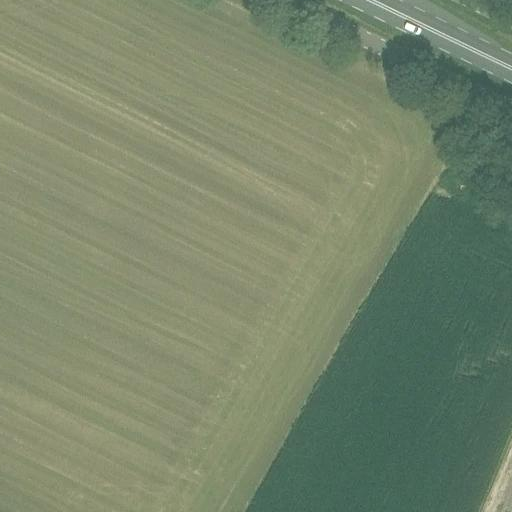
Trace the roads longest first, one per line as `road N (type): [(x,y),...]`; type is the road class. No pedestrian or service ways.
road 1 (unclassified): [(511,113),(277,0)]
road 2 (primary): [(511,69),(368,0)]
